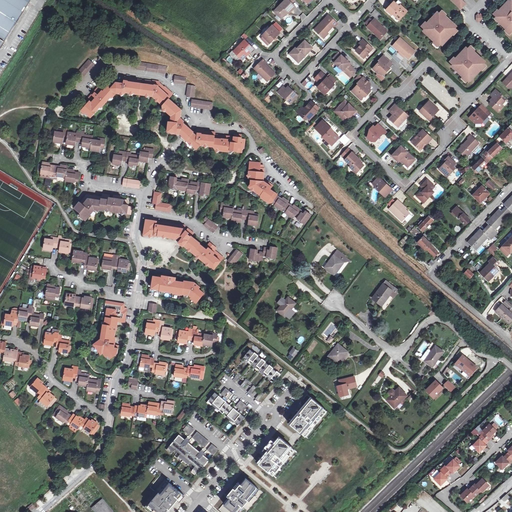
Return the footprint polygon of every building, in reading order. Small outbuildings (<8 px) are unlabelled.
[(0,0),(0,47),(29,0),(0,0)] [(292,4),(287,0),(285,0),(274,12),(281,19),(288,12),(289,13),(295,7),(292,4)] [(458,0),(447,0),(460,11),(465,5),(458,0)] [(511,0),(499,14),(496,12),(492,16),(506,29),(503,33),(508,37),(511,32),(511,0)] [(402,10),(400,7),(394,2),(386,11),(392,16),(394,14),(400,20),(408,11),(404,8),(402,10)] [(443,19),(445,17),(440,12),(427,26),(424,24),(420,28),(434,41),(432,44),(437,48),(449,35),(452,37),(457,33),(443,19)] [(321,38),(327,32),(333,26),(334,27),(337,24),(328,16),(314,30),(321,38)] [(379,35),(382,38),(389,31),(375,19),(373,21),(368,26),(367,27),(377,36),(379,35)] [(264,36),(271,43),(278,35),(277,34),(280,32),(273,25),(271,28),(264,36)] [(271,43),(264,36),(262,38),(269,45),(271,43)] [(403,57),(402,58),(406,61),(413,53),(398,39),(390,47),(397,53),(398,52),(403,57)] [(247,53),(249,54),(254,48),(245,40),(234,51),(242,58),(247,53)] [(361,46),(360,48),(356,52),(364,59),(373,50),(363,40),(359,44),(361,46)] [(303,55),(305,56),(311,49),(304,42),(298,48),(296,47),(289,55),(296,62),(303,55)] [(455,62),(453,59),(448,64),(463,77),(461,79),(465,84),(478,70),(481,73),(485,68),(471,55),(473,52),(468,48),(455,62)] [(350,67),(351,66),(339,54),(334,59),(336,62),(334,64),(337,66),(337,67),(340,70),(340,69),(343,72),(344,71),(351,78),(356,72),(350,67)] [(303,55),(296,62),(298,63),(305,56),(303,55)] [(388,71),(388,70),(384,67),(388,63),(381,57),(376,62),(377,63),(370,71),(375,76),(377,74),(380,77),(383,74),(384,75),(388,71)] [(78,71),(81,73),(84,76),(94,65),(88,60),(78,71)] [(266,76),(269,79),(276,73),(266,63),(267,62),(264,60),(255,68),(264,78),(266,76)] [(147,64),(146,70),(165,73),(166,67),(147,64)] [(318,83),(322,83),(317,89),(322,93),(327,93),(334,85),(321,73),(314,79),(318,83)] [(511,73),(511,75),(511,76),(511,78),(508,78),(503,84),(508,89),(511,89),(511,88),(511,73)] [(124,83),(122,83),(117,83),(111,89),(108,86),(103,92),(102,91),(101,92),(96,88),(89,97),(94,101),(92,104),(89,101),(81,111),(85,114),(86,114),(91,118),(108,98),(111,99),(115,94),(124,95),(127,94),(140,96),(142,83),(142,80),(132,78),(132,77),(129,77),(128,80),(125,80),(124,83)] [(365,86),(367,84),(361,78),(360,80),(357,83),(356,84),(357,85),(350,93),(359,101),(364,96),(365,96),(368,93),(364,89),(366,87),(365,86)] [(188,127),(185,125),(184,127),(183,130),(181,129),(181,126),(183,123),(185,122),(180,118),(181,109),(169,98),(173,94),(164,86),(162,90),(158,87),(159,84),(155,83),(155,80),(153,80),(152,81),(147,80),(146,84),(144,96),(153,98),(163,107),(162,109),(171,117),(170,122),(169,132),(173,133),(173,135),(180,136),(188,127)] [(162,90),(164,86),(161,84),(161,81),(155,80),(155,83),(159,84),(158,87),(162,90)] [(305,86),(308,90),(313,85),(310,81),(305,86)] [(194,86),(187,85),(186,96),(193,97),(194,86)] [(299,95),(289,86),(286,88),(284,86),(279,91),(291,103),(299,95)] [(492,103),(490,105),(495,110),(498,107),(499,108),(502,105),(505,102),(501,98),(502,96),(496,90),(491,96),(493,98),(490,101),(492,103)] [(264,98),(268,103),(272,99),(267,94),(264,98)] [(197,101),(196,107),(195,108),(211,111),(212,103),(197,101)] [(306,109),(301,114),(307,120),(308,118),(311,120),(319,111),(318,110),(320,108),(313,101),(306,109)] [(349,116),(353,112),(343,103),(332,114),(342,123),(346,119),(348,121),(352,118),(349,116)] [(429,122),(432,118),(431,117),(433,114),(435,116),(438,112),(429,103),(422,110),(424,112),(421,115),(429,122)] [(394,106),(389,112),(393,116),(388,121),(397,130),(407,118),(394,106)] [(478,108),(468,118),(474,124),(481,124),(487,117),(478,108)] [(331,143),(333,145),(337,140),(328,132),(328,131),(320,123),(313,131),(321,139),(320,139),(324,143),(327,146),(328,147),(331,143)] [(366,139),(370,143),(374,143),(381,135),(384,135),(385,134),(376,126),(374,128),(372,127),(368,131),(371,134),(366,139)] [(184,143),(185,141),(193,133),(193,132),(190,129),(188,127),(180,136),(178,138),(181,140),(184,143)] [(511,132),(508,128),(506,130),(499,136),(506,143),(509,140),(511,142),(511,141),(511,132)] [(99,146),(103,146),(104,146),(105,139),(97,138),(97,140),(91,139),(91,136),(83,135),(83,134),(76,132),(76,134),(68,133),(68,131),(60,130),(60,133),(54,132),(53,142),(62,144),(62,140),(62,138),(67,139),(66,141),(66,144),(74,146),(75,143),(75,140),(78,141),(82,141),(82,144),(81,146),(90,148),(89,150),(98,151),(99,148),(99,146)] [(205,130),(202,130),(202,132),(198,132),(197,136),(193,135),(194,133),(193,133),(185,141),(196,150),(200,146),(213,148),(215,151),(228,152),(229,151),(236,152),(236,153),(241,154),(241,149),(243,149),(244,139),(242,139),(242,136),(234,135),(233,137),(230,137),(230,141),(222,140),(223,136),(215,135),(215,133),(205,131),(205,130)] [(415,143),(412,146),(419,152),(425,146),(426,146),(431,140),(422,132),(413,141),(415,143)] [(345,135),(339,140),(346,147),(352,141),(345,135)] [(480,145),(470,137),(467,141),(468,142),(459,152),(467,159),(480,145)] [(489,152),(496,145),(494,142),(487,150),(489,152)] [(487,150),(483,154),(490,161),(501,149),(496,145),(489,152),(487,150)] [(407,165),(409,167),(414,161),(400,148),(391,158),(397,164),(399,162),(404,167),(407,165)] [(149,156),(153,157),(154,150),(146,149),(145,151),(140,150),(139,157),(131,156),(131,154),(119,152),(119,154),(114,154),(112,165),(121,166),(121,163),(122,160),(129,161),(128,164),(128,167),(135,168),(135,166),(138,166),(138,162),(148,163),(148,159),(149,156)] [(347,151),(341,157),(345,161),(351,155),(347,151)] [(490,161),(483,154),(471,167),(478,173),(490,161)] [(356,175),(363,167),(356,161),(357,160),(351,155),(345,161),(344,162),(350,168),(349,169),(356,175)] [(447,162),(445,165),(439,171),(446,176),(450,172),(451,174),(455,170),(452,167),(455,164),(448,157),(445,160),(447,162)] [(48,176),(48,179),(51,180),(54,181),(55,178),(65,180),(64,182),(73,184),(74,183),(78,184),(79,175),(76,174),(75,176),(72,175),(73,172),(66,171),(66,169),(60,167),(59,171),(57,170),(57,168),(48,167),(49,165),(42,163),(41,167),(40,172),(40,174),(48,176)] [(294,217),(298,219),(297,221),(304,226),(311,215),(305,212),(305,213),(294,206),(293,208),(287,204),(288,202),(282,198),(281,200),(276,197),(277,195),(270,190),(273,186),(270,183),(268,185),(263,182),(264,166),(259,164),(249,163),(247,178),(250,182),(250,185),(248,188),(260,196),(258,198),(268,205),(271,204),(275,206),(274,207),(281,212),(282,211),(285,213),(284,214),(293,219),(294,217)] [(177,178),(171,178),(169,189),(187,192),(187,195),(196,196),(197,190),(201,190),(200,197),(206,198),(207,196),(209,196),(211,185),(206,185),(207,183),(199,182),(198,184),(189,182),(189,181),(183,180),(182,182),(177,182),(177,178)] [(134,188),(135,182),(134,182),(123,180),(122,187),(134,188)] [(390,192),(377,180),(371,186),(378,193),(377,194),(383,199),(390,192)] [(431,189),(432,190),(434,188),(427,181),(421,188),(423,190),(416,198),(423,205),(433,194),(430,190),(431,189)] [(492,192),(496,188),(490,181),(486,185),(492,192)] [(473,195),(481,203),(490,194),(482,186),(473,195)] [(159,205),(159,204),(161,194),(154,193),(152,204),(156,205),(159,205)] [(84,198),(76,207),(78,208),(83,203),(86,203),(87,197),(101,199),(101,197),(84,195),(84,198)] [(78,208),(76,207),(74,210),(79,214),(77,216),(85,222),(94,212),(129,217),(129,211),(125,210),(127,201),(120,200),(120,197),(113,196),(113,198),(101,197),(101,199),(87,197),(86,203),(83,203),(78,208)] [(401,223),(409,215),(399,206),(400,205),(397,202),(388,211),(401,223)] [(159,204),(159,205),(158,211),(169,213),(170,206),(159,204)] [(229,207),(230,205),(222,204),(221,211),(224,212),(223,219),(232,220),(232,221),(237,222),(237,223),(242,224),(242,218),(250,219),(249,226),(257,227),(258,215),(254,214),(254,212),(242,210),(241,212),(234,211),(234,208),(229,207)] [(470,221),(459,209),(455,214),(455,215),(465,225),(470,221)] [(495,229),(507,217),(502,212),(499,210),(487,222),(490,224),(486,228),(494,236),(498,232),(495,229)] [(419,227),(423,231),(433,220),(429,217),(419,227)] [(208,220),(205,224),(204,226),(213,233),(217,227),(208,220)] [(152,227),(153,222),(145,221),(143,236),(153,238),(154,237),(175,240),(179,244),(178,245),(183,248),(184,247),(214,271),(223,259),(214,252),(213,253),(208,251),(206,254),(204,252),(205,251),(204,250),(198,245),(198,244),(187,235),(188,233),(184,230),(184,226),(162,223),(161,226),(156,226),(156,227),(152,227)] [(422,239),(424,237),(415,227),(412,230),(422,239)] [(494,236),(486,228),(483,232),(480,229),(468,242),(476,249),(488,237),(491,240),(494,236)] [(499,251),(507,258),(509,255),(510,255),(511,252),(511,232),(511,237),(506,244),(499,251)] [(402,247),(410,240),(407,236),(399,243),(402,247)] [(424,237),(422,239),(419,243),(427,251),(428,250),(434,257),(438,253),(431,247),(433,245),(424,237)] [(53,246),(52,249),(52,252),(61,253),(63,242),(57,242),(58,240),(44,238),(44,240),(37,239),(36,250),(45,251),(46,248),(46,245),(49,246),(53,246)] [(208,244),(204,250),(205,251),(204,252),(206,254),(208,251),(213,253),(214,252),(216,249),(208,244)] [(480,254),(485,248),(482,245),(477,252),(480,254)] [(258,262),(258,258),(262,258),(262,257),(266,257),(265,259),(274,260),(276,248),(270,248),(270,250),(267,250),(267,248),(263,248),(263,254),(259,253),(259,255),(256,255),(257,251),(250,250),(248,261),(255,262),(255,261),(258,262)] [(236,250),(227,262),(228,263),(233,267),(243,255),(236,250)] [(82,261),(79,260),(80,255),(77,255),(77,253),(68,251),(66,263),(75,264),(75,262),(78,263),(78,269),(81,270),(80,271),(90,272),(92,261),(82,259),(82,261)] [(342,261),(346,257),(346,256),(339,251),(326,268),(336,276),(345,263),(342,261)] [(113,262),(109,262),(106,261),(106,260),(97,259),(95,269),(104,271),(105,268),(108,268),(112,269),(111,272),(120,273),(122,262),(113,261),(113,262)] [(494,267),(492,264),(481,277),(489,284),(500,272),(496,268),(494,267)] [(27,278),(35,279),(38,280),(38,278),(41,278),(42,270),(37,270),(37,268),(29,267),(29,269),(26,269),(25,274),(28,274),(27,278)] [(465,273),(470,278),(473,274),(468,270),(465,273)] [(28,274),(25,274),(24,280),(35,282),(35,279),(27,278),(28,274)] [(162,279),(157,278),(152,277),(150,289),(148,289),(147,297),(158,298),(159,292),(185,296),(189,299),(188,301),(195,306),(203,295),(198,291),(199,289),(194,284),(191,284),(183,282),(182,283),(174,282),(174,278),(167,277),(167,279),(162,278),(162,279)] [(386,281),(373,299),(382,306),(390,295),(393,291),(395,288),(386,281)] [(55,289),(54,291),(51,291),(52,287),(45,286),(43,297),(53,299),(53,297),(56,298),(57,290),(55,289)] [(393,291),(390,295),(394,298),(399,291),(395,288),(393,291)] [(73,298),(73,300),(70,299),(71,296),(63,295),(61,306),(72,307),(72,306),(78,307),(78,308),(88,310),(89,298),(83,297),(83,299),(73,298)] [(279,312),(287,318),(293,311),(292,310),(296,304),(289,299),(279,312)] [(124,324),(125,313),(122,313),(123,309),(123,306),(104,303),(103,310),(104,310),(103,319),(105,319),(104,326),(102,326),(100,340),(92,345),(99,355),(101,354),(105,359),(107,357),(109,360),(116,355),(117,349),(115,349),(115,347),(119,323),(124,324)] [(502,318),(509,311),(501,303),(494,310),(502,318)] [(155,313),(156,306),(149,305),(148,312),(155,313)] [(38,324),(42,325),(43,317),(39,317),(39,318),(31,317),(32,311),(28,311),(27,312),(19,311),(18,316),(11,316),(10,318),(4,317),(2,327),(13,329),(13,326),(13,322),(17,323),(17,322),(25,323),(26,321),(26,318),(30,319),(30,321),(28,329),(37,330),(38,327),(38,324)] [(511,319),(511,313),(509,311),(502,318),(508,323),(511,319)] [(154,336),(154,332),(155,330),(158,330),(158,333),(162,333),(161,336),(160,340),(169,342),(170,330),(161,329),(161,327),(158,327),(159,323),(152,322),(152,325),(146,324),(145,335),(154,336)] [(213,340),(216,341),(217,334),(214,333),(213,335),(195,332),(195,331),(188,330),(188,331),(179,330),(178,341),(186,342),(187,340),(187,337),(190,338),(194,338),(194,341),(194,344),(202,345),(203,344),(212,345),(212,343),(213,340)] [(60,349),(60,351),(59,354),(68,356),(70,344),(61,343),(61,341),(58,341),(59,336),(55,336),(55,337),(46,335),(45,338),(44,346),(44,347),(53,348),(53,345),(54,343),(57,344),(57,346),(56,348),(60,349)] [(426,359),(434,364),(444,350),(436,344),(426,359)] [(341,364),(350,352),(340,345),(331,357),(341,364)] [(30,360),(22,359),(22,362),(19,362),(19,359),(16,359),(16,355),(14,354),(13,357),(11,356),(11,354),(11,352),(4,351),(5,347),(1,346),(1,348),(0,347),(0,355),(4,356),(2,363),(11,365),(11,364),(15,364),(14,369),(18,369),(17,370),(28,372),(28,371),(29,362),(30,360)] [(287,357),(293,361),(299,351),(294,348),(287,357)] [(251,350),(244,358),(249,362),(250,360),(253,363),(258,357),(259,356),(255,353),(255,354),(251,350)] [(463,355),(456,363),(471,375),(478,367),(467,358),(466,360),(465,359),(466,357),(463,355)] [(155,368),(155,366),(152,365),(153,360),(149,359),(149,361),(146,361),(147,357),(140,356),(139,367),(144,367),(147,368),(148,367),(151,368),(150,372),(150,373),(154,373),(154,374),(163,376),(165,365),(158,364),(158,366),(158,368),(155,368)] [(262,360),(258,357),(253,363),(252,364),(256,368),(257,367),(260,369),(266,363),(266,362),(262,359),(262,360)] [(269,366),(266,363),(260,369),(259,370),(264,374),(265,373),(268,375),(273,369),(270,366),(269,366)] [(199,376),(201,367),(201,366),(194,365),(194,369),(191,368),(192,366),(188,366),(188,367),(185,367),(184,369),(181,369),(182,365),(176,364),(174,375),(183,376),(183,375),(186,376),(187,374),(190,374),(190,375),(199,376)] [(458,382),(461,379),(447,367),(442,372),(450,379),(452,377),(458,382)] [(277,372),(273,369),(268,375),(267,376),(271,380),(272,379),(275,381),(281,375),(277,372)] [(79,382),(79,384),(78,387),(87,389),(86,393),(92,394),(93,390),(99,391),(100,384),(97,384),(97,382),(88,380),(89,377),(80,376),(81,374),(77,374),(77,371),(73,371),(73,372),(64,371),(62,383),(71,384),(71,381),(72,378),(75,379),(75,381),(79,382)] [(239,373),(233,380),(236,383),(242,376),(239,373)] [(355,376),(339,380),(340,386),(337,387),(340,399),(351,396),(349,390),(358,388),(355,376)] [(29,388),(36,394),(37,394),(39,396),(43,392),(45,389),(41,385),(42,384),(37,379),(36,380),(30,387),(29,388)] [(138,382),(133,381),(133,379),(129,379),(128,385),(132,386),(131,388),(137,389),(138,382)] [(246,380),(241,387),(244,389),(250,382),(246,380)] [(437,381),(427,390),(434,397),(444,388),(437,381)] [(449,381),(446,384),(452,391),(456,387),(449,381)] [(254,386),(248,393),(251,395),(257,388),(254,386)] [(400,388),(396,392),(394,390),(390,393),(392,396),(388,401),(395,409),(402,402),(405,400),(408,396),(400,388)] [(226,389),(221,395),(224,397),(229,391),(226,389)] [(229,391),(224,397),(228,401),(233,394),(229,391)] [(52,399),(48,394),(47,396),(43,392),(39,396),(37,397),(37,398),(38,399),(38,400),(38,401),(45,407),(46,405),(51,400),(52,399)] [(261,392),(256,399),(258,402),(265,395),(261,392)] [(215,394),(209,401),(216,406),(222,399),(219,396),(219,397),(215,394)] [(294,422),(292,425),(303,434),(309,440),(330,414),(311,398),(299,412),(302,414),(299,416),(297,415),(292,421),(294,422)] [(226,402),(222,399),(216,406),(224,412),(230,406),(226,403),(226,402)] [(45,407),(38,401),(35,404),(42,410),(45,407)] [(236,407),(239,410),(244,404),(241,401),(236,407)] [(135,407),(132,406),(132,408),(129,407),(129,404),(123,403),(121,414),(130,416),(130,414),(134,415),(134,414),(137,414),(137,416),(147,417),(148,413),(156,414),(156,413),(160,413),(159,415),(164,415),(164,413),(173,414),(175,403),(168,402),(167,406),(165,405),(165,403),(162,403),(161,406),(158,405),(158,407),(155,407),(156,403),(149,402),(149,405),(142,404),(141,407),(139,407),(139,406),(136,405),(135,407)] [(244,404),(239,410),(243,413),(248,407),(244,404)] [(234,409),(230,406),(224,412),(231,419),(237,412),(234,409)] [(50,417),(53,419),(59,410),(56,408),(50,417)] [(62,424),(64,425),(66,423),(70,426),(69,427),(72,429),(75,431),(76,431),(78,428),(80,430),(80,431),(88,436),(88,435),(93,428),(95,426),(89,423),(87,425),(85,423),(86,422),(83,420),(82,422),(78,419),(76,421),(70,417),(69,419),(65,417),(64,418),(62,417),(64,414),(59,410),(53,419),(62,425),(62,424)] [(242,415),(237,412),(231,419),(239,425),(245,418),(241,415),(242,415)] [(501,426),(504,423),(497,417),(495,419),(501,426)] [(70,432),(72,429),(69,427),(70,426),(66,423),(64,425),(63,427),(70,432)] [(481,451),(485,447),(484,446),(486,444),(489,441),(492,437),(491,436),(494,433),(497,430),(491,423),(484,430),(486,431),(480,438),(481,438),(474,445),(481,451)] [(183,431),(190,436),(194,431),(193,429),(189,426),(188,425),(183,431)] [(197,433),(193,439),(205,448),(209,443),(206,440),(199,434),(197,433)] [(180,436),(169,449),(174,453),(176,450),(181,454),(179,457),(189,465),(191,462),(196,467),(194,469),(199,474),(210,461),(204,456),(203,456),(199,461),(196,458),(201,453),(200,453),(189,444),(188,443),(184,449),(181,446),(186,441),(185,441),(180,436)] [(266,454),(258,463),(277,479),(299,453),(291,447),(280,437),(275,443),(272,441),(268,446),(266,448),(269,451),(266,454)] [(187,439),(185,441),(186,441),(181,446),(184,449),(188,443),(189,444),(190,442),(187,439)] [(212,445),(207,451),(214,456),(218,450),(216,449),(213,446),(212,445)] [(511,447),(511,449),(511,451),(508,454),(505,457),(503,459),(502,457),(497,462),(504,469),(510,462),(511,463),(511,462),(511,447)] [(202,451),(200,453),(201,453),(196,458),(199,461),(203,456),(204,456),(205,454),(202,451)] [(442,485),(447,480),(445,479),(447,477),(450,474),(453,471),(455,469),(456,471),(461,466),(455,459),(448,466),(447,465),(441,471),(442,472),(435,478),(442,485)] [(477,485),(476,484),(473,487),(470,490),(468,492),(466,491),(462,495),(469,502),(475,496),(476,496),(482,490),(484,491),(491,485),(484,478),(480,482),(477,485)] [(230,498),(219,510),(221,511),(249,511),(264,494),(246,479),(236,491),(234,489),(231,493),(228,497),(230,498)] [(151,488),(138,503),(149,511),(168,511),(174,506),(183,495),(165,480),(155,492),(151,488)] [(506,493),(501,498),(505,501),(509,496),(506,493)] [(90,511),(110,511),(100,501),(89,511),(90,511)]
